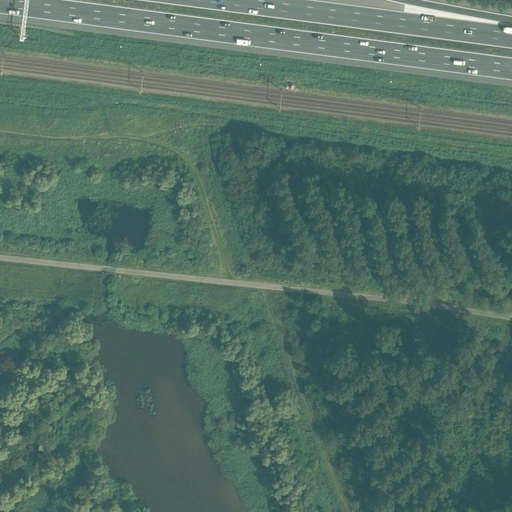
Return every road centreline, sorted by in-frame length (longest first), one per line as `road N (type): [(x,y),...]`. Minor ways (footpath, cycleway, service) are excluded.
road 1 (motorway): [(0,2),(511,69)]
road 2 (track): [(511,182),(217,140),(268,287)]
road 3 (motorway): [(511,37),(225,0)]
